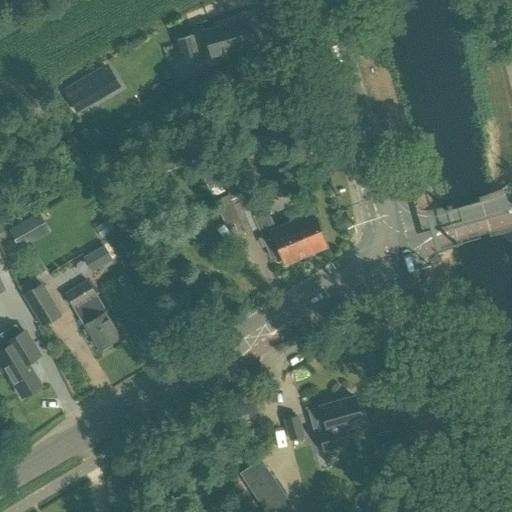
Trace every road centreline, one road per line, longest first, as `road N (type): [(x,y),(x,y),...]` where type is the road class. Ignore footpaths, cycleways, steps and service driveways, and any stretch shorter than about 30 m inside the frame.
road 1 (tertiary): [(0,484),(394,240)]
road 2 (secondary): [(474,511),(394,240)]
road 3 (secondary): [(394,240),(324,0)]
road 4 (tertiary): [(394,240),(511,201)]
